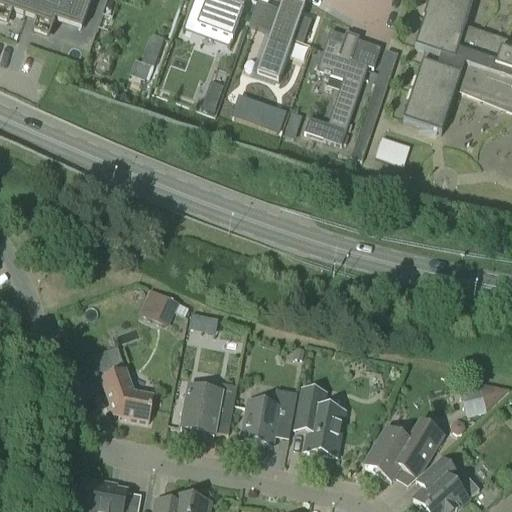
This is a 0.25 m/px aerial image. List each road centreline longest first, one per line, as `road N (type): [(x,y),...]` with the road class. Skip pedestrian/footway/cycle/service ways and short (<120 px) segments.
road 1 (primary): [(511,294),(260,228),(0,118)]
road 2 (residential): [(364,511),(102,453),(80,431),(28,289),(0,244)]
